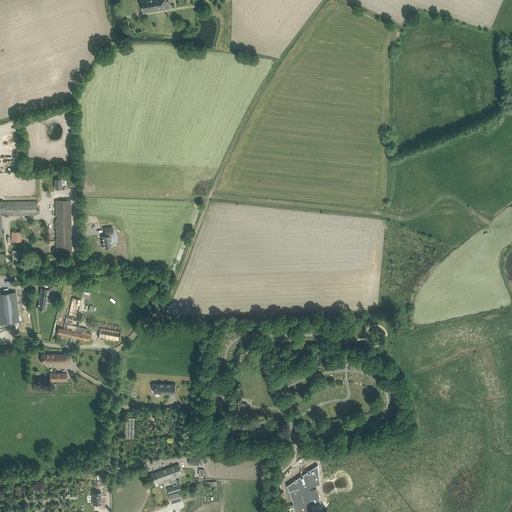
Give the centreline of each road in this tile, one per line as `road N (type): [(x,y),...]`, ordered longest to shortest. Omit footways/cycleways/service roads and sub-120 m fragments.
road 1 (track): [(161,308),(180,282),(242,124),(280,54),(323,0)]
road 2 (unclassified): [(108,511),(114,352),(0,344)]
